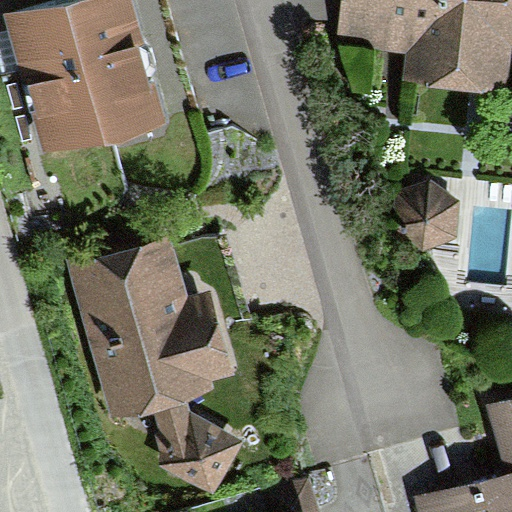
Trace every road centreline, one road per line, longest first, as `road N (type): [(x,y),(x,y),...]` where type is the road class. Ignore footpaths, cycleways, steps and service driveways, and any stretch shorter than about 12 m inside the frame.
road 1 (residential): [(256,0),(366,382)]
road 2 (residential): [(0,267),(72,511)]
